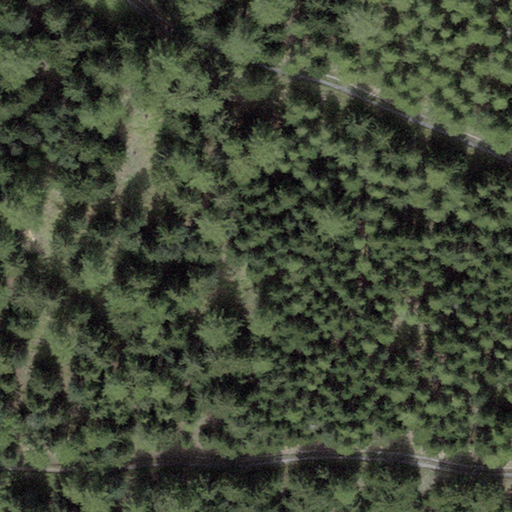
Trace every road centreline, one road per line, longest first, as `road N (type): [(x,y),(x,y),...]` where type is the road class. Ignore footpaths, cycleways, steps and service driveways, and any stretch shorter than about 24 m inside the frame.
road 1 (track): [(0,458),(155,461),(330,444),(511,472)]
road 2 (track): [(511,153),(243,56),(139,0)]
